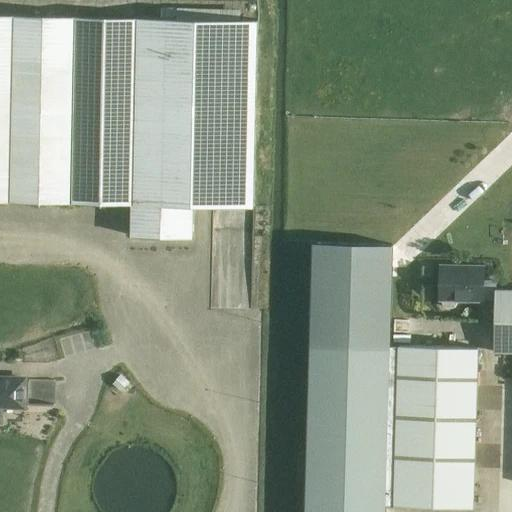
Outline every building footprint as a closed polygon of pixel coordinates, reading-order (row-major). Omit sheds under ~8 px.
[(131,236),(194,237),(195,205),(254,206),(258,21),(0,15),(0,200),(131,204),(131,236)] [(393,504),(399,344),(390,344),(392,245),(313,244),(304,511),(384,511),(385,504),(393,504)] [(494,351),(511,351),(511,289),(495,289),(495,281),(494,279),(484,279),(485,267),(440,265),(438,300),(442,300),(442,303),(445,307),(454,307),(456,303),(457,300),(483,301),(483,299),(495,300),(494,351)] [(393,504),(473,507),(478,347),(399,344),(393,504)] [(0,422),(3,422),(3,408),(26,408),(27,377),(0,376),(0,422)]
